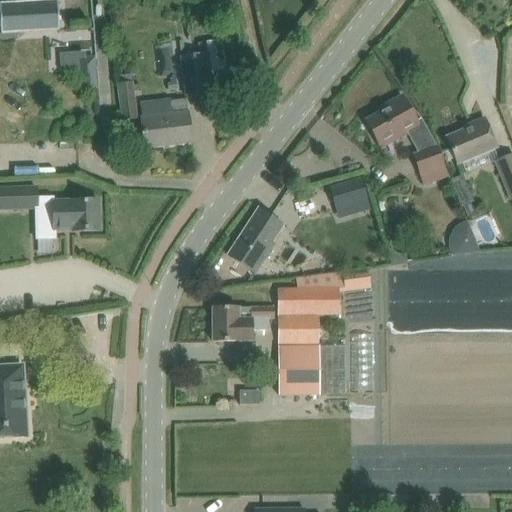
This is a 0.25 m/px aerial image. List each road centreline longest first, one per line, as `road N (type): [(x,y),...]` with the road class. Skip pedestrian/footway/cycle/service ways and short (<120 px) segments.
road 1 (unclassified): [(145,511),(143,409),(155,320),(189,245),(384,0)]
road 2 (track): [(235,0),(272,140)]
